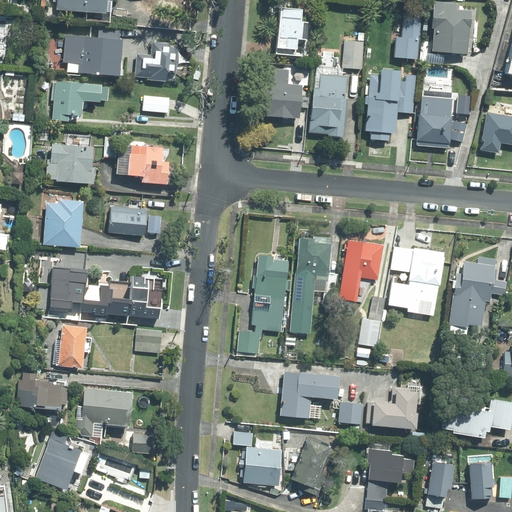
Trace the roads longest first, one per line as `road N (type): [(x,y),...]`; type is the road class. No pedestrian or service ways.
road 1 (residential): [(186,511),(210,176)]
road 2 (residential): [(210,176),(511,199)]
road 3 (residential): [(210,176),(231,0)]
